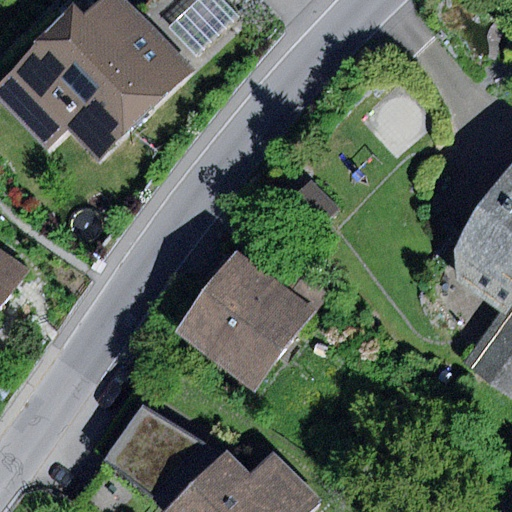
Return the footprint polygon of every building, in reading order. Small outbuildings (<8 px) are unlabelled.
[(77,6),(0,81),(0,102),(48,151),(70,131),(100,162),(194,70),(190,66),(160,36),(125,0),(105,0),(88,17),(77,6)] [(224,0),(198,0),(160,36),(190,66),(241,18),(224,0)] [(407,141),(432,107),(396,82),(371,116),(407,141)] [(511,167),(455,252),(459,283),(502,312),(465,366),(511,398),(511,167)] [(311,182),(282,210),(311,240),(340,212),(311,182)] [(0,313),(30,271),(0,249),(0,313)] [(274,282),(234,253),(175,335),(256,394),(316,312),(274,282)] [(274,282),(316,312),(331,291),(289,260),(274,282)] [(228,451),(144,408),(105,462),(108,463),(138,488),(154,498),(163,511),(312,511),(323,502),(274,452),(253,476),(228,451)] [(138,488),(108,463),(73,507),(79,511),(125,511),(122,508),(138,488)]
